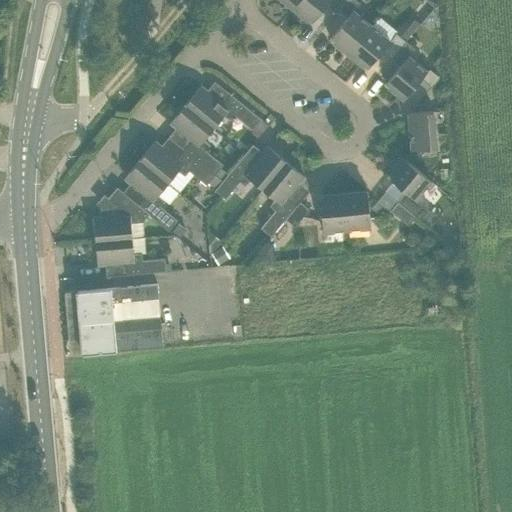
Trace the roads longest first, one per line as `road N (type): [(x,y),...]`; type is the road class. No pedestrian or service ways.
road 1 (residential): [(201,46),(326,151),(358,143),(362,110),(234,6)]
road 2 (primary): [(47,511),(23,220)]
road 3 (residential): [(66,205),(201,46)]
road 4 (unclassified): [(35,122),(93,107),(187,0)]
road 5 (primary): [(35,122),(67,0)]
road 6 (primary): [(41,0),(19,120)]
